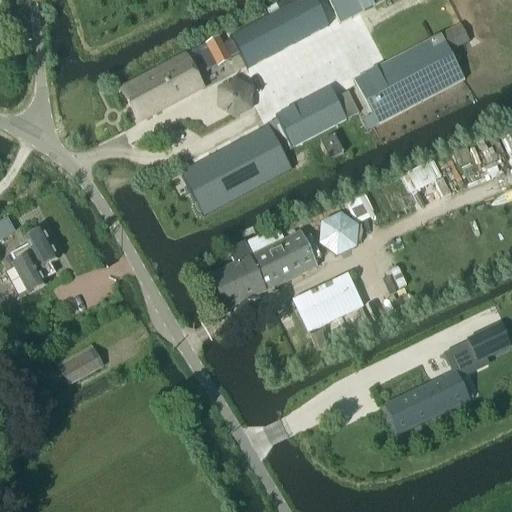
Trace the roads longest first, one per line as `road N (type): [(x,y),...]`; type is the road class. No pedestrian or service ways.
road 1 (tertiary): [(279,511),(70,164),(33,136)]
road 2 (unknown): [(454,331),(238,443)]
road 3 (residential): [(33,136),(37,0)]
